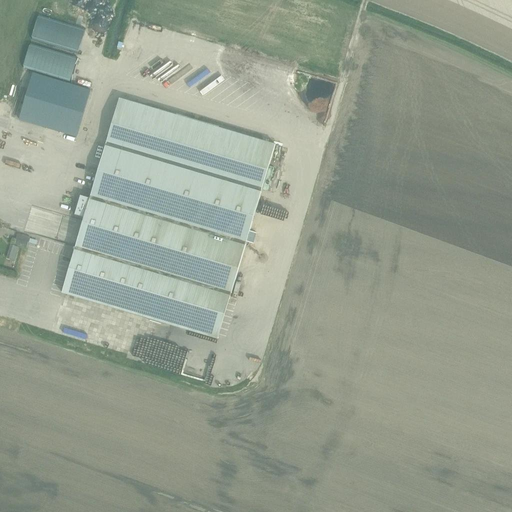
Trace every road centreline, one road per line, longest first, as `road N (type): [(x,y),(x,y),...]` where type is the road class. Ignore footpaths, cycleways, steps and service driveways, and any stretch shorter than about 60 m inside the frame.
road 1 (unknown): [(294,135),(228,364),(210,366),(36,307)]
road 2 (unknown): [(294,135),(285,87),(257,72),(156,44),(144,47),(122,81),(284,131)]
